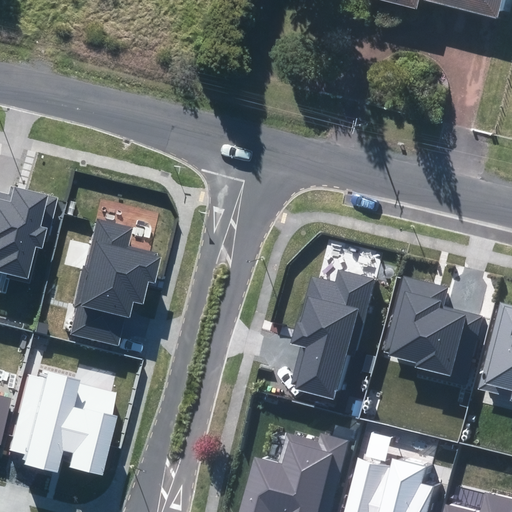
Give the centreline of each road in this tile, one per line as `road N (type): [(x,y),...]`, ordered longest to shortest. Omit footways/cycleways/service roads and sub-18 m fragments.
road 1 (residential): [(141,511),(238,137)]
road 2 (residential): [(274,146),(176,511)]
road 3 (unclassified): [(238,137),(0,78)]
road 4 (unclassified): [(511,203),(274,146)]
